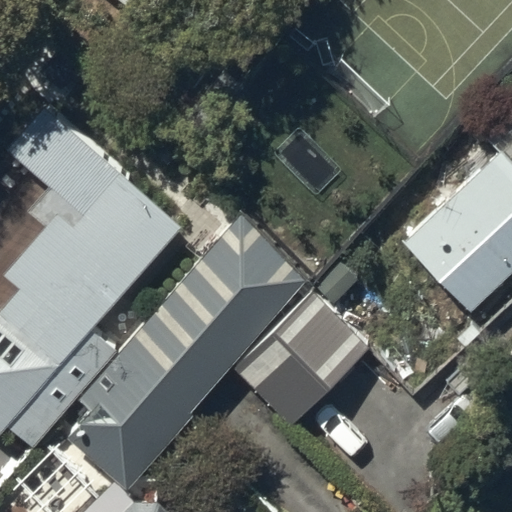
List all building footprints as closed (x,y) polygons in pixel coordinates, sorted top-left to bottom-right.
[(191,215),(51,88),(13,129),(58,170),(37,193),(55,209),(12,257),(29,273),(6,297),(0,291),(0,408),(29,435),(115,341),(94,321),(191,215)] [(511,149),(503,139),(408,229),(474,299),(511,262),(511,149)] [(313,266),(247,208),(90,386),(104,398),(81,425),(133,471),(313,266)] [(320,279),(370,326),(396,299),(336,242),(320,259),(330,268),(320,279)] [(371,341),(317,284),(242,356),(296,412),(371,341)] [(195,511),(177,511),(147,481),(115,511),(202,511),(199,508),(195,511)]
